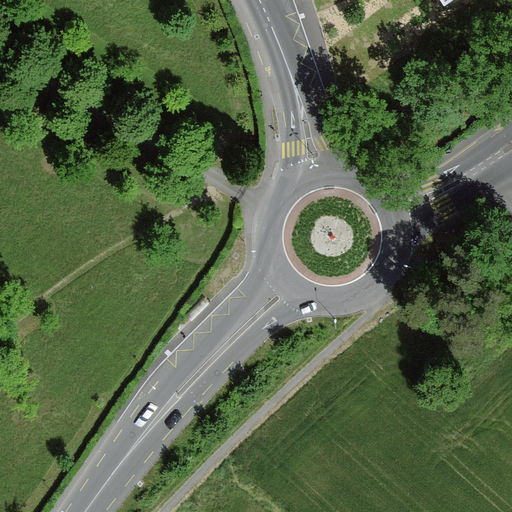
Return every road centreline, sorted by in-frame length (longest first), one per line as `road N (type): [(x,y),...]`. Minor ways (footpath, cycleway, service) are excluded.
road 1 (secondary): [(277,270),(167,385),(123,461)]
road 2 (secondary): [(123,461),(304,296)]
road 3 (tertiary): [(318,173),(274,0)]
road 4 (secondary): [(511,130),(430,183),(377,187)]
road 5 (secondary): [(399,239),(511,167)]
road 6 (secondary): [(304,296),(337,303),(375,288),(399,239)]
road 7 (secondary): [(318,173),(290,187),(273,211),(268,234),(277,270)]
